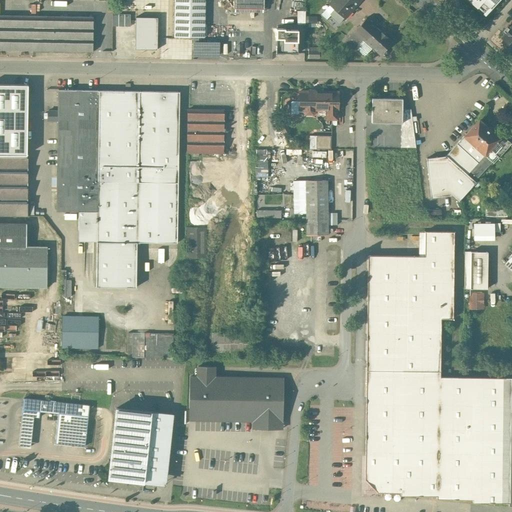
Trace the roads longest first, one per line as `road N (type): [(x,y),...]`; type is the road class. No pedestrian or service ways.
road 1 (residential): [(286,511),(300,389),(335,381),(343,369),(346,248),(358,232),(359,71)]
road 2 (residential): [(0,66),(359,71)]
road 3 (residential): [(359,71),(458,69),(476,46)]
